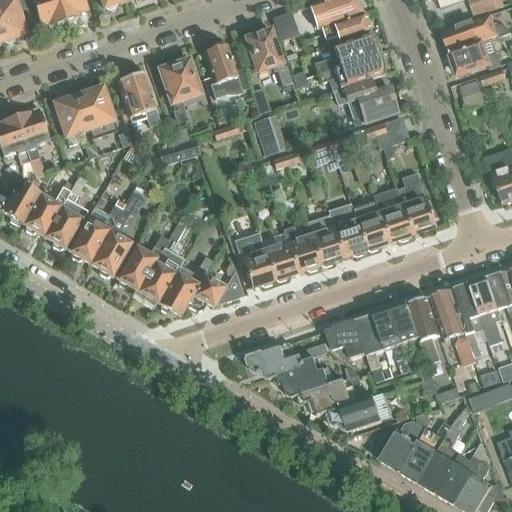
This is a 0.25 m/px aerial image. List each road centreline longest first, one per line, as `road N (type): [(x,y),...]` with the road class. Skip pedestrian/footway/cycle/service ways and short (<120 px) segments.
road 1 (residential): [(169,367),(184,348),(206,339),(478,248)]
road 2 (tertiary): [(415,511),(169,367)]
road 3 (residential): [(0,87),(260,0)]
road 4 (residential): [(397,0),(478,248)]
road 5 (tertiary): [(169,367),(0,270)]
